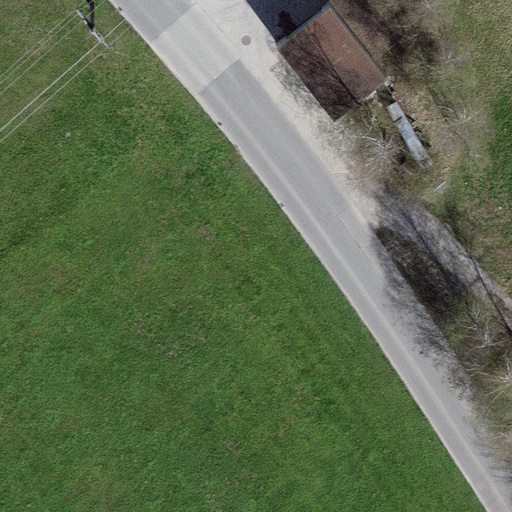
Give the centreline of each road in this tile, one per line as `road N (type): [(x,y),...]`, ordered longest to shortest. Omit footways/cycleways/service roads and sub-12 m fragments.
road 1 (tertiary): [(511,489),(327,206),(153,0)]
road 2 (track): [(327,206),(450,252),(511,319)]
